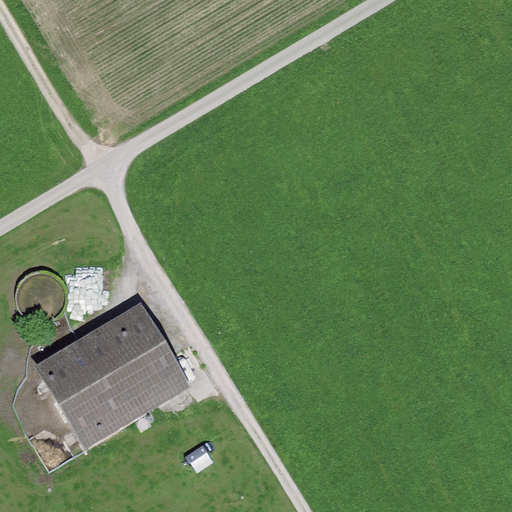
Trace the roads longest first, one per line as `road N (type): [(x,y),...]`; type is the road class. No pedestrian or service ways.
road 1 (track): [(378,0),(0,227)]
road 2 (track): [(307,511),(139,237),(104,164)]
road 3 (track): [(3,0),(104,164)]
